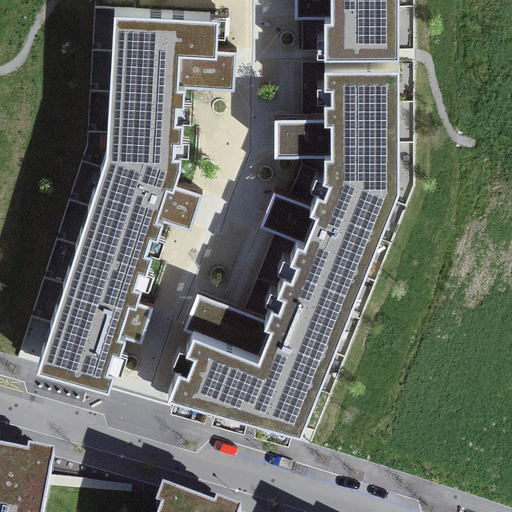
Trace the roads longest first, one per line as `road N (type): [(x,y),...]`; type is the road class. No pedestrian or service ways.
road 1 (unknown): [(8,0),(43,13),(29,249),(0,367)]
road 2 (residential): [(341,511),(0,407)]
